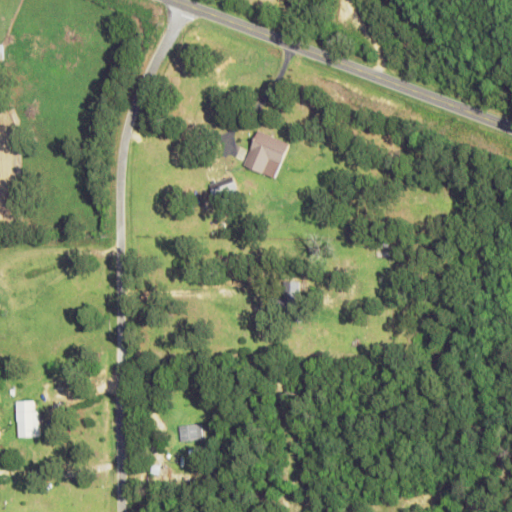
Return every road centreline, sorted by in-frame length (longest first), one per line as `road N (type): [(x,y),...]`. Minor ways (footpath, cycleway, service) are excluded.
road 1 (residential): [(179,3),(118,144),(118,511)]
road 2 (tertiary): [(511,127),(171,0)]
